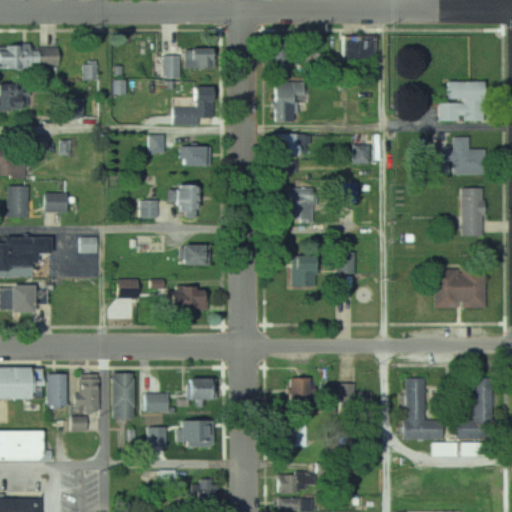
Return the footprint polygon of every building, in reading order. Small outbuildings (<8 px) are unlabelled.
[(341,36),(341,62),(376,62),(376,36),(341,36)] [(270,69),(292,69),(292,46),(286,46),(286,39),(270,39),(270,69)] [(0,68),(58,68),(58,45),(0,45),(0,68)] [(183,68),(211,68),(210,49),(182,49),(183,68)] [(177,56),(161,56),(161,78),(177,78),(177,56)] [(83,64),(83,79),(96,79),(96,64),(83,64)] [(482,81),(440,82),(440,121),(482,121),(482,81)] [(302,82),(272,82),(272,122),(294,122),(294,97),(302,97),(302,82)] [(0,83),(0,110),(28,111),(28,83),(0,83)] [(196,125),(196,118),(206,118),(206,88),(189,89),(190,106),(168,106),(169,125),(196,125)] [(146,154),(163,154),(163,135),(146,135),(146,154)] [(295,157),(295,146),(303,146),(303,135),(273,135),(273,157),(295,157)] [(428,150),(428,175),(484,174),(484,149),(467,149),(467,137),(451,137),(451,149),(428,150)] [(72,140),(59,140),(59,155),(72,155),(72,140)] [(350,163),(368,163),(368,145),(350,145),(350,163)] [(177,167),(209,167),(209,146),(177,146),(177,167)] [(0,153),(0,177),(23,178),(23,153),(0,153)] [(295,161),(275,161),(275,175),(295,175),(295,161)] [(355,183),(330,183),(330,202),(355,202),(355,183)] [(170,185),(170,218),(195,218),(195,185),(170,185)] [(4,217),(26,217),(26,186),(4,186),(4,217)] [(481,188),(459,188),(459,237),(481,237),(481,188)] [(311,222),(311,189),(284,189),(284,222),(311,222)] [(42,210),(67,210),(67,193),(42,193),(42,210)] [(157,218),(157,200),(137,200),(137,218),(157,218)] [(0,236),(0,275),(4,275),(4,269),(33,268),(33,253),(47,252),(47,235),(0,236)] [(165,253),(165,235),(136,235),(136,253),(165,253)] [(94,251),(94,237),(78,237),(78,251),(94,251)] [(177,246),(177,266),(201,266),(201,246),(177,246)] [(335,252),(335,274),(353,274),(353,252),(335,252)] [(314,257),(289,257),(289,288),(314,288),(314,257)] [(484,268),(432,268),(432,308),(484,308),(484,268)] [(136,279),(113,279),(113,298),(136,298),(136,279)] [(0,309),(29,310),(29,305),(44,305),(44,285),(0,285),(0,309)] [(203,310),(203,285),(163,285),(163,310),(203,310)] [(0,397),(22,397),(22,366),(0,365),(0,397)] [(29,386),(41,384),(39,370),(27,371),(29,386)] [(109,417),(132,417),(132,372),(109,372),(109,417)] [(64,373),(44,373),(44,406),(64,406),(64,373)] [(74,410),(96,410),(96,375),(74,375),(74,410)] [(403,377),(402,438),(440,439),(440,420),(423,419),(423,377),(403,377)] [(472,419),(453,420),(454,439),(492,438),(492,377),(471,377),(472,419)] [(182,399),(207,399),(207,378),(182,378),(182,399)] [(287,378),(287,413),(316,413),(316,387),(310,387),(310,378),(287,378)] [(338,383),(338,414),(371,414),(371,391),(354,391),(354,383),(338,383)] [(168,393),(142,393),(142,411),(168,411),(168,393)] [(69,429),(86,429),(86,416),(69,416),(69,429)] [(293,447),(308,447),(308,420),(278,420),(278,442),(293,442),(293,447)] [(0,459),(37,459),(37,430),(0,429),(0,459)] [(158,481),(173,481),(173,470),(163,470),(163,472),(158,472),(158,481)] [(276,473),(276,491),(314,490),(314,472),(276,473)] [(196,501),(215,496),(211,479),(192,484),(196,501)] [(41,511),(41,497),(0,497),(0,511),(41,511)] [(283,509),(311,509),(311,498),(283,498),(283,509)]
